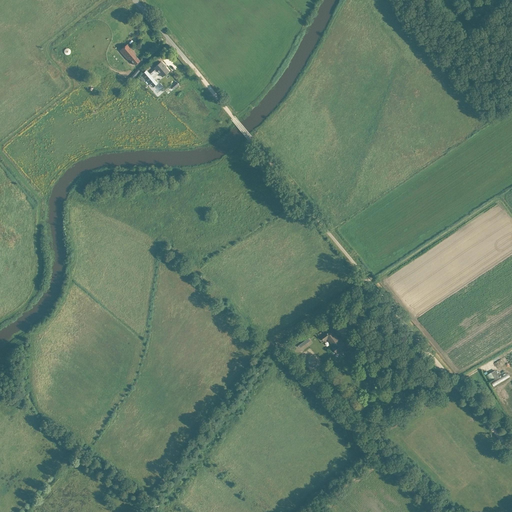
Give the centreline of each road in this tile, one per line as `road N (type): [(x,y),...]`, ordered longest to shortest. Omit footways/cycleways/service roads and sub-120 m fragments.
road 1 (unclassified): [(511,451),(136,0)]
road 2 (track): [(104,0),(47,44),(73,84),(0,146)]
road 3 (track): [(0,150),(39,197),(34,294),(0,320)]
